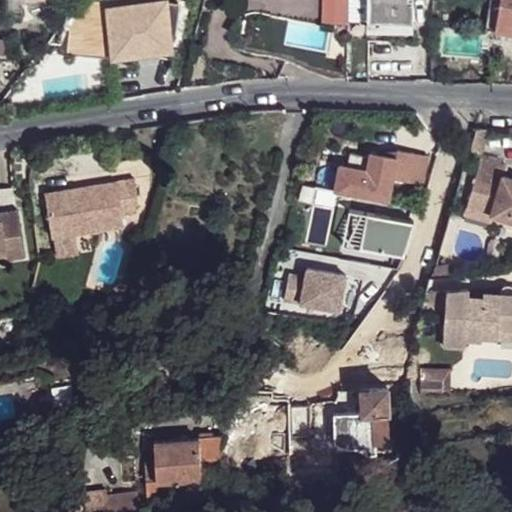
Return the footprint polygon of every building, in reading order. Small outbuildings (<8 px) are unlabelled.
[(349,26),(349,0),(324,0),(324,26),(349,26)] [(411,23),(411,0),(366,0),(366,21),(411,23)] [(490,0),(485,27),(498,19),(502,0),(490,0)] [(511,0),(502,0),(498,19),(511,21),(511,0)] [(166,1),(106,9),(108,36),(111,58),(171,51),(166,1)] [(511,21),(498,19),(485,27),(511,32),(511,21)] [(108,36),(67,32),(64,54),(111,58),(108,36)] [(16,43),(17,52),(31,48),(30,40),(16,43)] [(336,164),(333,190),(386,198),(389,176),(419,180),(424,152),(393,147),(392,154),(367,150),(366,155),(346,152),(344,165),(336,164)] [(501,167),(476,160),(465,202),(490,209),(488,217),(511,223),(511,180),(498,177),(501,167)] [(46,192),(53,241),(56,240),(74,237),(123,227),(121,214),(132,212),(136,202),(132,179),(78,187),(78,195),(68,197),(67,189),(46,192)] [(78,187),(67,189),(68,197),(78,195),(78,187)] [(490,209),(465,202),(461,216),(486,223),(488,217),(490,209)] [(342,209),(351,244),(399,251),(402,232),(405,232),(407,218),(342,209)] [(0,252),(4,252),(5,260),(24,257),(15,211),(0,213),(0,252)] [(74,237),(56,240),(59,257),(77,254),(74,237)] [(433,270),(430,280),(452,278),(451,266),(434,267),(433,270)] [(305,279),(289,275),(281,301),(336,316),(346,281),(307,270),(305,279)] [(110,305),(125,300),(129,288),(121,286),(106,297),(110,305)] [(511,293),(511,292),(510,289),(507,287),(503,287),(499,289),(498,291),(498,294),(481,293),(481,297),(465,296),(466,290),(445,293),(441,348),(461,349),(462,342),(477,343),(477,341),(495,342),(496,332),(511,332),(511,293)] [(401,321),(384,321),(384,324),(384,323),(384,330),(402,330),(401,321)] [(402,330),(384,330),(383,345),(402,344),(402,330)] [(511,332),(496,332),(495,342),(511,342),(511,332)] [(439,383),(418,384),(418,398),(440,398),(439,383)] [(362,390),(362,414),(347,413),(348,448),(375,448),(376,443),(390,444),(389,429),(387,390),(362,390)] [(242,410),(235,409),(232,431),(223,464),(247,467),(249,454),(252,434),(254,418),(263,419),(264,407),(242,405),(242,410)] [(60,436),(55,441),(57,446),(63,448),(67,443),(65,438),(60,436)] [(156,481),(155,464),(145,465),(147,501),(209,499),(221,454),(225,437),(199,438),(201,479),(156,481)] [(199,438),(154,441),(155,464),(156,481),(201,479),(199,438)] [(249,454),(247,467),(249,467),(256,468),(258,455),(249,454)] [(101,492),(79,494),(80,511),(83,511),(101,509),(101,511),(126,511),(134,511),(132,494),(102,498),(101,492)]
